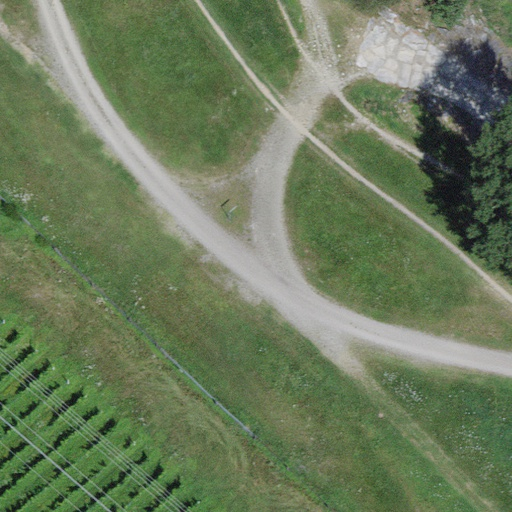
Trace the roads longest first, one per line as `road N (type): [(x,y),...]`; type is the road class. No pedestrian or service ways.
road 1 (track): [(53,0),(74,70),(230,260),(349,328),(511,366)]
road 2 (track): [(230,260),(324,76),(300,0)]
road 3 (track): [(301,2),(511,123)]
